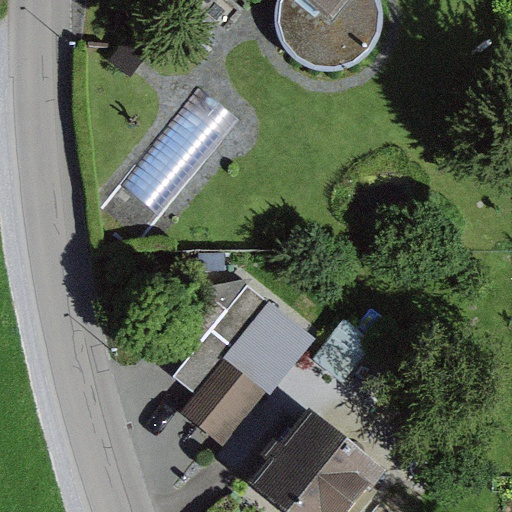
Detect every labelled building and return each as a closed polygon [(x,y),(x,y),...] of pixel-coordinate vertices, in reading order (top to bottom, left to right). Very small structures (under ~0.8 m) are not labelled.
[(314,78),(333,81),(351,78),(367,69),(380,55),(386,38),(387,19),(382,1),(380,0),(284,0),(282,5),(277,22),(279,40),(286,56),(298,69),(314,78)] [(174,381),(197,400),(225,365),(227,362),(274,400),(318,344),(248,289),(228,314),(202,294),(165,340),(191,361),(174,381)] [(375,348),(346,325),(315,365),(344,388),(375,348)] [(197,400),(184,417),(226,450),(267,397),(225,365),(197,400)] [(313,421),(250,498),(268,511),(366,511),(390,483),(313,421)]
